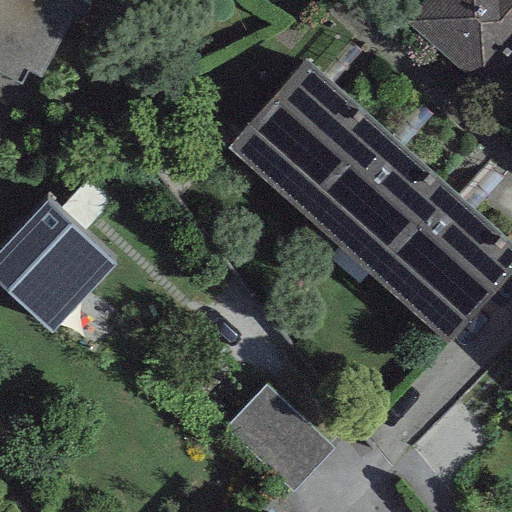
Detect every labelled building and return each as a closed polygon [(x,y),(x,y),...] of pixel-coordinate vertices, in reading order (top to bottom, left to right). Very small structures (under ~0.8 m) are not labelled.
[(0,0),(0,47),(21,59),(26,49),(39,56),(69,0),(0,0)] [(511,0),(414,0),(402,14),(467,70),(503,34),(511,42),(511,0)] [(511,259),(511,231),(305,47),(227,134),(447,331),(511,259)] [(47,183),(0,230),(0,263),(50,312),(113,248),(47,183)] [(302,488),(335,451),(269,391),(236,429),(302,488)]
